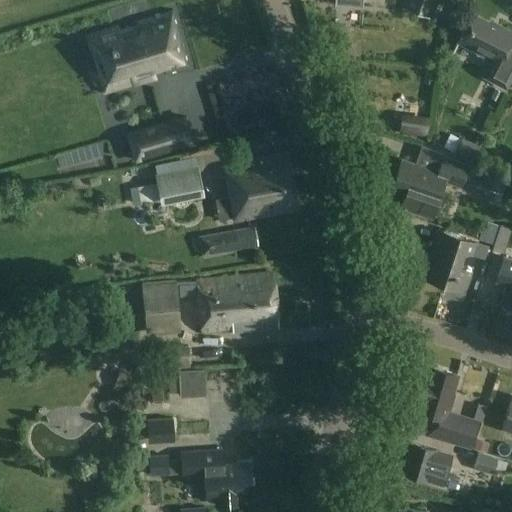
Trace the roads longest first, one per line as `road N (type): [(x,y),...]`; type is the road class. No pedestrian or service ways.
road 1 (residential): [(361,311),(335,171),(274,0)]
road 2 (residential): [(310,511),(361,311)]
road 3 (residential): [(511,358),(361,311)]
